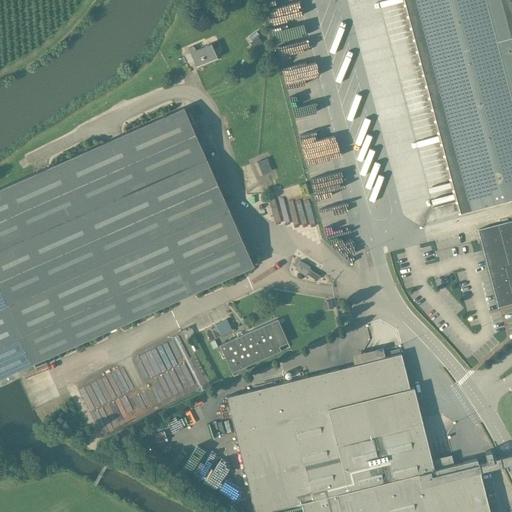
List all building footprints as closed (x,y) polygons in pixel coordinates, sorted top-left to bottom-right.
[(511,0),(408,0),(465,212),(511,200),(511,220),(479,229),(499,307),(511,303),(511,0)] [(254,48),(262,42),(258,37),(250,43),(254,48)] [(191,53),(186,55),(190,64),(195,62),(197,67),(217,58),(211,43),(196,50),(194,45),(188,48),(190,53),(191,53)] [(278,52),(284,79),(318,71),(314,53),(300,56),(298,47),(278,52)] [(0,286),(34,362),(254,265),(205,154),(211,152),(208,146),(205,147),(202,140),(208,137),(201,120),(199,121),(193,109),(187,113),(184,107),(0,189),(0,188),(0,286)] [(306,151),(325,146),(324,141),(330,139),(329,133),(313,137),(311,130),(301,132),(306,151)] [(254,163),(259,176),(272,171),(267,158),(254,163)] [(325,182),(324,177),(344,172),(342,163),(329,166),(328,160),(308,165),(313,185),(325,182)] [(297,219),(293,198),(280,200),(284,222),(297,219)] [(318,281),(321,276),(310,269),(311,266),(300,260),(295,269),(306,276),(307,274),(318,281)] [(220,345),(232,372),(281,350),(279,346),(288,342),(278,319),(220,345)] [(203,372),(198,375),(176,331),(141,348),(146,359),(140,362),(161,406),(208,383),(203,372)] [(490,511),(477,458),(434,469),(414,387),(410,388),(401,353),(226,397),(254,511),(262,511),(302,503),(303,511),(490,511)] [(482,467),(501,465),(500,456),(493,457),(492,449),(486,450),(487,459),(481,459),(482,467)]
